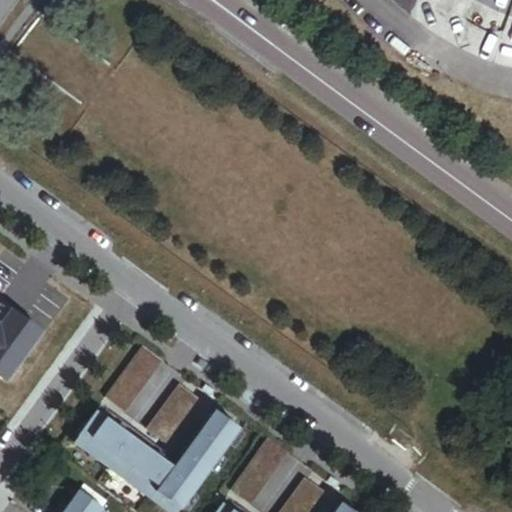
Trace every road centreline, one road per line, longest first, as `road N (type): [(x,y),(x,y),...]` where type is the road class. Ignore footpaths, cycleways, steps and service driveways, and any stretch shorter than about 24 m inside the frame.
road 1 (residential): [(427,502),(133,285)]
road 2 (tertiary): [(258,35),(511,220)]
road 3 (residential): [(133,285),(0,478)]
road 4 (residential): [(133,285),(0,191)]
